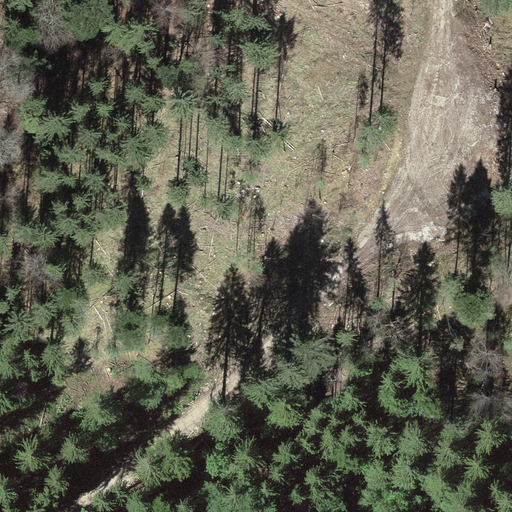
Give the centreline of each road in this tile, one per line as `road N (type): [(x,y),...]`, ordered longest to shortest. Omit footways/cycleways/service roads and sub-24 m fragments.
road 1 (track): [(433,0),(392,169),(332,267),(282,327)]
road 2 (track): [(282,327),(192,422),(72,511)]
